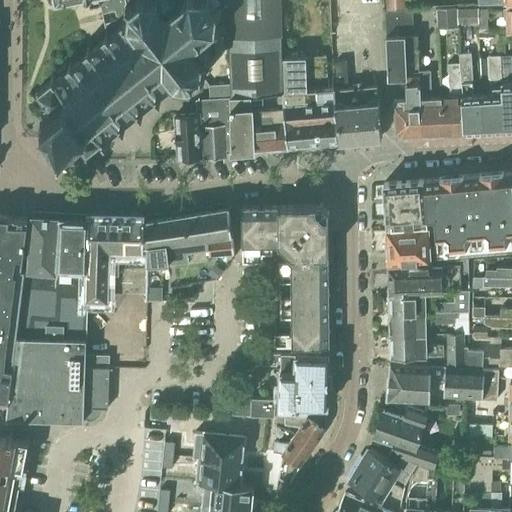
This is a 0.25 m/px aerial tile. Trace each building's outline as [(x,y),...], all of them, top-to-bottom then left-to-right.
[(63,142),(65,144),(68,142),(66,139),(72,134),(85,150),(85,153),(88,154),(89,151),(103,139),(106,143),(109,141),(106,137),(121,125),(124,129),(127,126),(124,123),(139,111),(142,114),(145,112),(142,108),(157,96),(160,100),(163,98),(160,94),(173,84),(174,85),(177,80),(190,82),(201,73),(203,58),(209,53),(210,45),(205,39),(198,39),(216,25),(217,8),(210,0),(54,0),(55,2),(64,0),(89,0),(90,5),(101,3),(107,30),(105,31),(108,35),(93,47),(90,43),(87,46),(90,49),(72,63),(69,60),(66,62),(69,66),(60,73),(57,69),(54,72),(57,75),(39,89),(37,89),(36,92),(39,93),(52,109),(46,114),(43,111),(40,113),(43,116),(40,119),(43,122),(45,120),(60,139),(58,141),(60,144),(63,142)] [(228,0),(231,83),(233,148),(234,148),(234,149),(289,144),(287,118),(285,105),(283,90),(280,0),(228,0)] [(457,9),(457,23),(457,24),(479,23),(478,8),(457,9)] [(437,24),(457,23),(457,9),(436,10),(437,24)] [(424,133),(420,70),(418,34),(415,34),(414,11),(385,12),(387,35),(387,36),(389,78),(406,78),(407,98),(394,98),(396,130),(421,133),(424,133)] [(463,131),(484,130),(483,105),(482,94),(475,94),(473,52),(459,53),(459,63),(461,95),(461,98),(461,107),(462,121),(463,131)] [(504,129),(499,54),(487,54),(487,76),(490,76),(491,93),(482,94),(483,105),(484,130),(504,129)] [(511,129),(511,54),(500,55),(501,71),(503,110),(504,129),(511,129)] [(339,139),(336,87),(335,87),(335,85),(307,88),(306,76),(326,74),(326,55),(284,56),(285,90),(283,90),(285,105),(287,118),(289,144),(339,139)] [(336,87),(339,139),(381,135),(377,84),(350,86),(348,60),(334,61),(336,87)] [(441,96),(443,132),(463,131),(462,121),(461,107),(461,98),(461,95),(459,63),(449,63),(450,95),(441,96)] [(420,70),(424,133),(443,132),(441,96),(433,96),(431,70),(420,70)] [(227,149),(233,148),(231,83),(210,84),(211,99),(198,100),(199,112),(177,114),(178,129),(176,129),(177,143),(179,143),(180,158),(202,156),(205,156),(228,155),(227,149)] [(511,171),(424,179),(427,218),(434,217),(435,227),(433,227),(434,258),(468,255),(511,251),(511,171)] [(393,229),(433,227),(435,227),(434,217),(427,218),(424,179),(384,182),(388,220),(392,219),(393,229)] [(243,262),(263,261),(263,254),(272,253),(272,242),(280,242),(291,253),(292,261),(280,261),(281,281),(292,281),(292,297),(281,297),(281,317),(292,317),(293,333),(274,333),(275,346),(294,346),(294,344),(306,344),(306,346),(330,345),(328,209),(322,204),(242,205),(243,262)] [(229,205),(150,218),(149,239),(149,255),(148,290),(146,290),(146,298),(160,299),(175,297),(173,283),(177,282),(179,296),(195,294),(193,280),(219,277),(235,255),(232,231),(231,231),(229,205)] [(0,401),(9,402),(24,268),(21,267),(28,218),(14,217),(14,216),(0,215),(0,401)] [(27,268),(24,268),(9,402),(7,417),(90,420),(93,419),(97,417),(99,415),(101,411),(102,407),(109,407),(110,367),(85,366),(86,353),(88,298),(87,298),(88,253),(89,218),(32,215),(27,268)] [(150,218),(144,219),(89,218),(88,253),(87,298),(88,298),(107,298),(108,289),(126,289),(146,290),(148,290),(149,255),(149,239),(150,218)] [(433,227),(393,229),(388,229),(390,261),(403,261),(430,260),(430,259),(434,258),(433,227)] [(469,270),(468,255),(430,259),(430,260),(403,261),(403,268),(389,268),(389,292),(425,291),(457,289),(461,289),(461,271),(469,270)] [(511,266),(497,266),(497,268),(486,268),(486,275),(486,276),(511,277),(511,266)] [(511,277),(486,276),(486,275),(484,275),(484,284),(511,284),(511,277)] [(426,302),(426,298),(425,291),(389,292),(390,313),(469,311),(469,289),(461,289),(457,289),(457,301),(426,302)] [(511,307),(485,307),(485,317),(511,317),(511,307)] [(391,334),(427,333),(426,323),(455,322),(455,333),(464,333),(469,333),(469,311),(390,313),(391,334)] [(511,317),(485,317),(485,322),(491,325),(511,325),(511,317)] [(427,333),(391,334),(391,356),(427,355),(444,354),(444,343),(427,344),(427,333)] [(464,362),(464,333),(455,333),(448,333),(448,362),(464,362)] [(511,346),(501,347),(502,342),(490,342),(490,357),(511,357),(511,346)] [(233,413),(287,415),(308,416),(308,412),(326,413),(329,354),(253,352),(253,363),(276,364),(277,359),(281,359),(281,370),(280,370),(279,399),(275,399),(275,397),(234,396),(233,413)] [(85,366),(110,367),(110,354),(86,353),(85,366)] [(500,369),(390,363),(388,399),(430,402),(431,386),(445,387),(444,396),(498,399),(500,369)] [(434,467),(440,450),(417,442),(423,423),(421,422),(424,412),(408,406),(404,416),(384,409),(374,435),(393,442),(390,451),(418,461),(434,467)] [(296,434),(313,446),(326,427),(326,413),(308,412),(308,416),(287,415),(286,423),(301,427),(296,434)] [(465,436),(476,436),(493,437),(493,423),(465,423),(465,436)] [(0,511),(14,511),(29,440),(0,434),(0,511)] [(213,441),(213,455),(251,456),(252,436),(214,434),(213,441)] [(313,446),(296,434),(289,444),(276,439),(274,451),(283,453),(279,476),(290,482),(300,465),(313,446)] [(476,436),(465,436),(465,452),(476,452),(476,436)] [(158,449),(157,456),(169,458),(171,443),(159,441),(158,449)] [(511,445),(495,445),(494,457),(511,457),(511,445)] [(403,486),(418,461),(390,451),(387,457),(370,447),(350,480),(379,497),(385,487),(389,489),(394,480),(403,486)] [(212,456),(212,465),(211,477),(252,479),(252,457),(212,456)] [(511,457),(494,457),(465,456),(465,478),(492,479),(492,469),(511,469),(511,478),(511,477),(511,457)] [(169,459),(157,459),(157,469),(169,469),(169,459)] [(437,473),(429,470),(427,496),(426,511),(444,511),(445,510),(435,509),(437,473)] [(492,479),(465,478),(465,487),(465,490),(481,491),(481,506),(470,506),(470,511),(490,511),(491,491),(492,479)] [(230,487),(230,496),(261,497),(262,480),(231,479),(230,487)] [(156,486),(156,494),(156,498),(166,498),(167,487),(156,486)] [(453,510),(445,510),(444,511),(463,511),(464,511),(465,490),(465,487),(455,486),(453,510)] [(509,511),(509,507),(502,507),(503,491),(491,491),(490,511),(509,511)] [(392,511),(345,492),(336,511),(392,511)] [(426,511),(427,496),(407,495),(406,511),(426,511)] [(228,501),(226,511),(260,511),(262,500),(229,496),(228,501)] [(155,500),(155,511),(164,511),(165,500),(155,500)]
